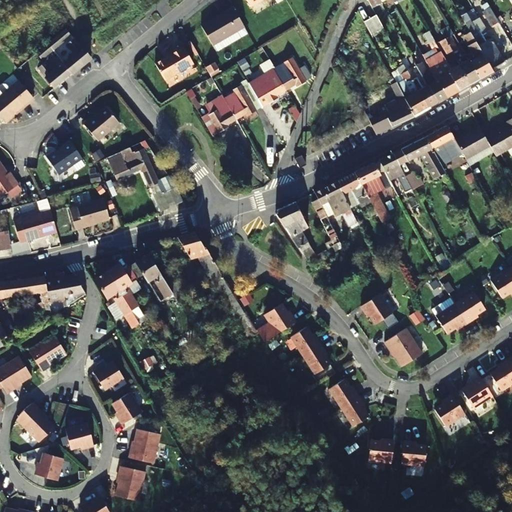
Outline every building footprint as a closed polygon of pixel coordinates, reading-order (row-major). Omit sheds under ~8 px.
[(383,0),(370,0),(376,10),(386,5),(383,0)] [(244,26),(233,7),(218,15),(218,16),(218,17),(215,19),(213,19),(213,18),(201,25),(212,45),(244,26)] [(480,12),(488,25),(496,21),(488,7),(480,12)] [(383,24),(376,10),(363,17),(370,31),(383,24)] [(466,25),(490,67),(502,60),(490,39),(483,26),(476,29),(466,12),(460,15),(466,25)] [(443,24),(437,13),(431,17),(437,28),(443,24)] [(437,28),(431,17),(428,19),(434,30),(437,28)] [(480,77),(492,70),(490,67),(466,25),(459,29),(475,59),(470,62),(480,77)] [(492,38),(485,25),(483,26),(490,39),(492,38)] [(66,30),(47,45),(52,51),(71,36),(66,30)] [(63,65),(71,75),(90,59),(74,39),(66,45),(74,55),(63,65)] [(47,45),(37,54),(40,58),(41,60),(52,51),(47,45)] [(194,63),(182,45),(168,54),(169,55),(155,63),(165,80),(194,63)] [(447,66),(439,52),(434,54),(441,69),(434,73),(437,77),(446,96),(459,89),(447,66)] [(28,68),(40,58),(37,54),(24,64),(28,68)] [(470,62),(468,58),(458,64),(468,84),(480,77),(470,62)] [(446,96),(437,77),(431,80),(421,60),(416,63),(427,83),(437,102),(446,96)] [(207,68),(212,76),(218,72),(213,63),(207,68)] [(36,69),(53,90),(71,75),(63,65),(52,73),(43,64),(36,69)] [(312,76),(305,64),(286,75),(280,64),(275,67),(286,89),(295,83),(296,86),(312,76)] [(459,89),(468,84),(458,64),(451,68),(450,65),(447,66),(459,89)] [(286,89),(275,67),(250,83),(253,89),(263,106),(277,98),(276,95),(286,89)] [(412,68),(407,71),(426,108),(437,102),(427,83),(422,86),(412,68)] [(412,115),(426,108),(407,71),(402,74),(404,77),(395,81),(403,97),(412,115)] [(395,81),(394,78),(389,81),(396,96),(384,103),(379,106),(382,112),(370,118),(377,132),(391,125),(412,115),(403,97),(395,81)] [(33,98),(18,81),(0,95),(0,117),(4,122),(33,98)] [(250,83),(234,92),(240,102),(243,100),(241,97),(253,89),(250,83)] [(243,100),(240,102),(234,92),(225,98),(236,118),(245,113),(247,116),(263,106),(253,89),(241,97),(243,100)] [(236,118),(225,98),(199,113),(213,135),(228,127),(226,124),(236,118)] [(119,122),(105,107),(90,120),(89,118),(83,123),(97,140),(119,122)] [(424,136),(440,165),(444,163),(438,151),(446,146),(453,157),(461,152),(454,139),(446,124),(424,136)] [(507,156),(511,153),(511,130),(508,124),(484,137),(488,145),(493,155),(504,149),(507,156)] [(461,152),(465,158),(488,145),(484,137),(478,127),(454,139),(461,152)] [(424,136),(402,147),(409,160),(419,154),(433,177),(443,171),(440,165),(424,136)] [(82,161),(71,142),(64,146),(65,149),(58,153),(57,152),(47,158),(57,176),(82,161)] [(402,147),(390,153),(398,166),(409,160),(402,147)] [(117,151),(102,158),(111,180),(135,169),(143,187),(153,183),(138,149),(126,155),(123,149),(117,151)] [(390,153),(380,158),(391,179),(398,175),(407,192),(411,189),(405,178),(398,166),(390,153)] [(305,155),(300,157),(304,166),(310,164),(305,155)] [(375,160),(357,170),(368,191),(375,206),(383,221),(391,217),(371,178),(381,172),(375,160)] [(9,178),(0,164),(0,194),(15,184),(11,177),(9,178)] [(343,193),(353,189),(357,196),(368,191),(357,170),(337,179),(343,193)] [(422,183),(419,177),(415,179),(413,173),(405,178),(411,189),(422,183)] [(348,213),(345,208),(350,206),(343,193),(337,179),(316,189),(323,203),(334,198),(343,215),(348,213)] [(179,203),(173,189),(159,195),(158,191),(150,195),(157,212),(179,203)] [(368,191),(357,196),(365,211),(375,206),(368,191)] [(38,216),(12,227),(20,248),(57,233),(48,212),(43,198),(33,201),(38,216)] [(101,200),(68,212),(76,233),(109,220),(101,200)] [(279,208),(277,214),(303,251),(311,247),(302,230),(308,227),(295,200),(279,208)] [(329,227),(337,243),(341,241),(334,225),(329,227)] [(216,276),(214,278),(221,287),(228,282),(218,266),(205,245),(196,232),(176,238),(190,259),(197,257),(209,275),(214,272),(216,276)] [(0,236),(0,249),(8,248),(6,235),(0,236)] [(175,238),(155,244),(161,261),(162,262),(171,258),(176,267),(185,263),(175,238)] [(384,242),(388,249),(395,245),(392,238),(384,242)] [(160,275),(148,255),(130,266),(137,279),(143,275),(146,280),(153,276),(156,281),(154,282),(164,299),(172,294),(166,285),(160,275)] [(137,279),(130,266),(123,271),(121,267),(109,275),(132,311),(141,305),(132,291),(129,293),(125,287),(137,279)] [(511,271),(509,268),(490,280),(501,297),(511,290),(511,271)] [(160,275),(166,285),(172,281),(166,272),(160,275)] [(84,293),(73,274),(53,277),(52,274),(44,275),(48,295),(50,302),(66,299),(67,306),(84,293)] [(2,281),(4,297),(41,292),(47,319),(53,315),(50,302),(48,295),(44,275),(2,281)] [(123,317),(126,315),(132,311),(109,275),(97,282),(108,299),(113,296),(116,301),(114,302),(123,317)] [(485,308),(473,291),(454,303),(467,323),(474,319),(472,316),(485,308)] [(393,312),(380,293),(361,306),(365,313),(367,311),(375,324),(393,312)] [(467,323),(454,303),(435,316),(446,333),(459,325),(460,327),(467,323)] [(289,316),(281,304),(264,315),(276,334),(296,322),(291,315),(289,316)] [(418,309),(408,315),(414,325),(424,319),(418,309)] [(132,311),(126,315),(130,322),(136,318),(132,311)] [(0,348),(10,342),(0,321),(0,348)] [(314,339),(306,327),(291,337),(303,355),(320,344),(316,337),(314,339)] [(422,353),(406,328),(384,342),(388,348),(390,347),(402,366),(422,353)] [(68,357),(55,336),(30,352),(44,374),(50,370),(49,369),(68,357)] [(325,351),(320,344),(303,355),(315,374),(330,364),(322,352),(325,351)] [(140,363),(144,369),(153,363),(149,357),(140,363)] [(33,379),(20,358),(0,370),(0,382),(9,396),(15,392),(14,391),(33,379)] [(511,384),(511,365),(508,359),(501,363),(503,366),(490,374),(501,391),(511,384)] [(124,380),(114,364),(102,372),(100,369),(94,374),(105,392),(124,380)] [(162,383),(165,388),(176,380),(173,376),(162,383)] [(493,396),(480,377),(474,381),(475,383),(462,391),(474,409),(493,396)] [(352,391),(344,379),(329,389),(341,407),(359,396),(355,390),(352,391)] [(465,414),(452,395),(446,399),(447,401),(435,409),(446,427),(465,414)] [(140,415),(128,396),(113,405),(120,418),(118,419),(122,426),(140,415)] [(363,403),(359,396),(341,407),(353,426),(369,416),(361,404),(363,403)] [(46,418),(40,412),(25,428),(41,444),(54,430),(44,420),(46,418)] [(92,446),(87,425),(65,431),(70,449),(84,446),(85,448),(92,446)] [(161,436),(137,431),(132,452),(130,452),(128,459),(153,465),(161,436)] [(391,463),(393,440),(385,439),(385,442),(370,441),(369,461),(391,463)] [(411,442),(403,441),(401,464),(424,466),(426,446),(411,444),(411,442)] [(64,459),(46,454),(42,468),(39,467),(37,475),(58,480),(64,459)] [(145,474),(120,468),(118,475),(120,475),(115,497),(138,503),(145,474)] [(87,504),(80,508),(82,511),(109,511),(101,499),(89,506),(87,504)]
